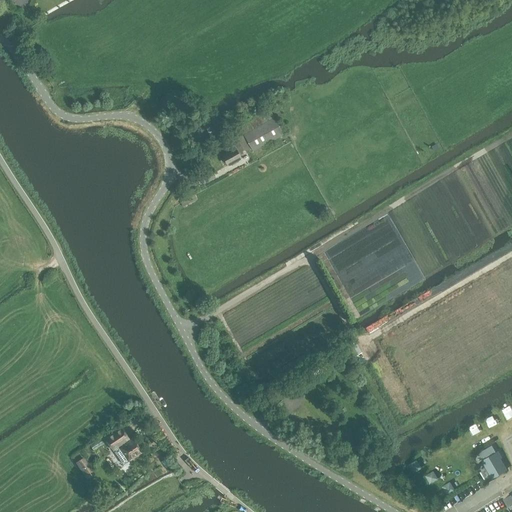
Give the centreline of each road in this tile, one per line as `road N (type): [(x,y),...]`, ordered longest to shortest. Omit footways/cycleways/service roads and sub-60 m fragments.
road 1 (unclassified): [(398,511),(251,420),(214,384),(144,255),(141,230),(163,180),(166,143),(136,117),(61,113),(0,33)]
road 2 (unclassified): [(248,511),(189,466),(93,322),(0,158)]
road 3 (track): [(182,330),(511,134)]
road 4 (track): [(511,253),(370,336)]
